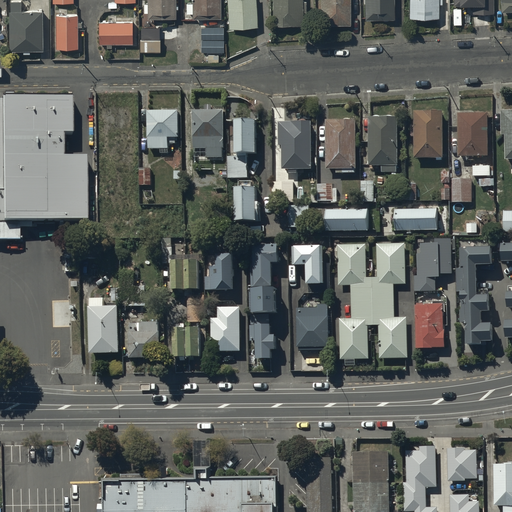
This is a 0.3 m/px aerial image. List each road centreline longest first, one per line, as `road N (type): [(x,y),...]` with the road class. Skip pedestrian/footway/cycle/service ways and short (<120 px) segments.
road 1 (secondary): [(0,407),(404,403),(511,391)]
road 2 (residential): [(511,64),(0,76)]
road 3 (unknown): [(110,88),(119,211),(167,217)]
